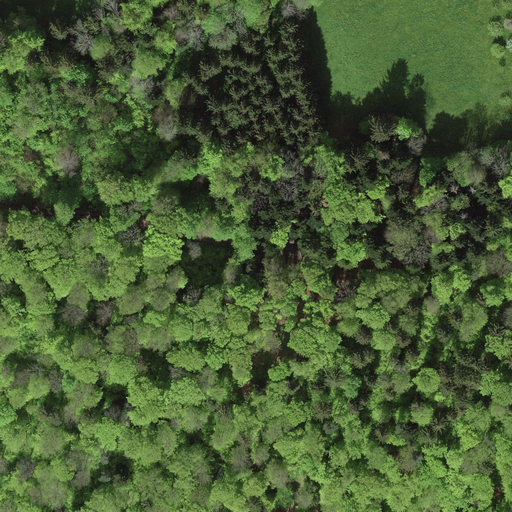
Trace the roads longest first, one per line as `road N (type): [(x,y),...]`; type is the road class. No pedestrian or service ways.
road 1 (track): [(511,262),(250,249),(0,204)]
road 2 (track): [(0,374),(64,376),(127,391),(233,464),(285,473),(305,504)]
